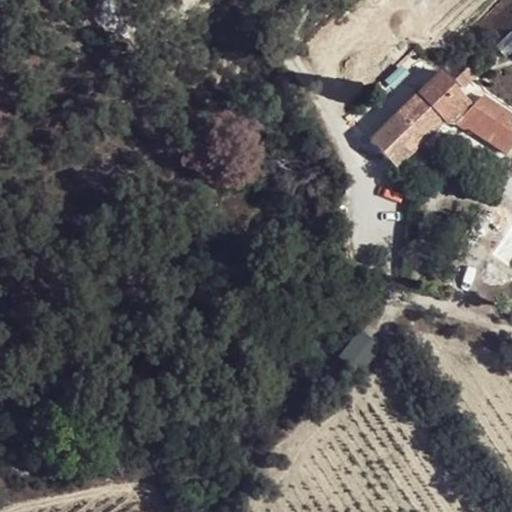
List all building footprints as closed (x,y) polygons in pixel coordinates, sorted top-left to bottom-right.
[(511,33),(495,48),(506,59),(511,52),(511,33)] [(452,57),(445,64),(454,73),(461,66),(452,57)] [(476,78),(467,69),(456,80),(465,88),(476,78)] [(475,106),(453,83),(443,72),(371,142),(397,169),(446,123),(454,123),(464,130),(469,129),(508,155),(511,149),(511,115),(483,97),(475,106)] [(357,370),(378,345),(359,328),(337,353),(357,370)]
